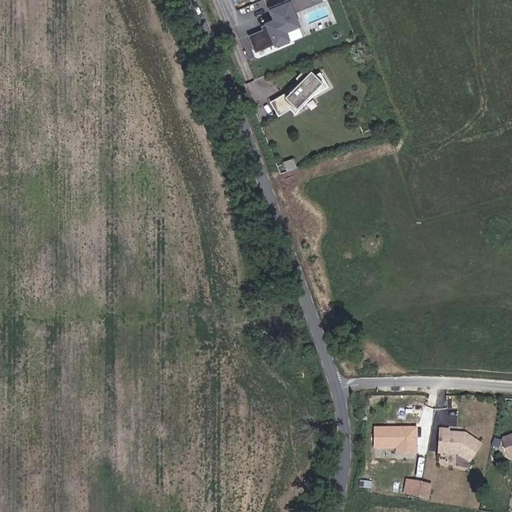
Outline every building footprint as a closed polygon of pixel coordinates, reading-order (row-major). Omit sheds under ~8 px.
[(267,22),(276,46),(292,39),(289,32),(303,26),(291,0),(288,0),(269,8),(273,19),(267,22)] [(329,86),(321,71),(318,75),(308,67),(295,79),(299,82),(295,88),(270,101),(280,116),(291,109),(296,115),(314,95),(329,86)] [(413,456),(413,431),(399,431),(397,433),(394,433),(393,431),(372,432),(372,451),(394,451),(394,456),(413,456)] [(466,464),(478,447),(462,436),(446,435),(446,433),(437,432),(436,455),(455,456),(466,464)] [(511,438),(503,442),(501,445),(507,461),(510,462),(511,461),(511,438)] [(417,500),(419,487),(409,485),(407,500),(417,501),(417,500)] [(427,503),(429,488),(419,487),(417,500),(417,501),(427,503)]
